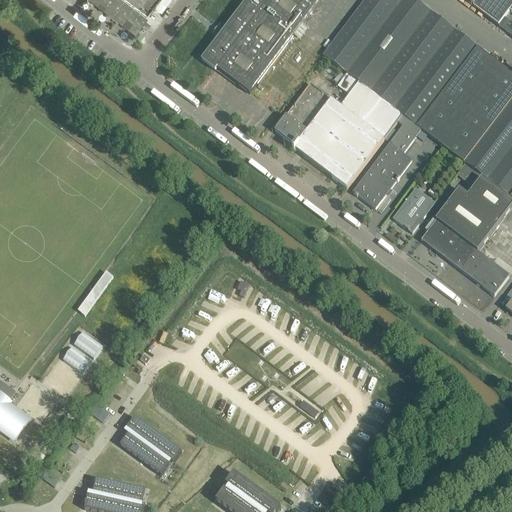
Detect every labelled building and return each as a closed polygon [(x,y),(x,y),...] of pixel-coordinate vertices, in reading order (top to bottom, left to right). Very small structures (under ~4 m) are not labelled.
[(97,0),(113,12),(116,14),(128,23),(136,29),(149,12),(151,9),(158,0),(97,0)] [(211,45),(202,58),(204,59),(202,61),(202,62),(213,70),(215,72),(216,72),(218,70),(249,94),(251,92),(294,35),(302,24),(320,0),(268,0),(268,1),(266,0),(244,0),(248,2),(225,32),(220,28),(219,29),(216,34),(215,35),(217,37),(220,39),(214,47),(211,45)] [(359,9),(323,57),(325,58),(346,74),(348,76),(405,0),(365,0),(366,0),(359,9)] [(413,0),(405,0),(348,76),(370,92),(431,13),(413,0)] [(511,0),(478,0),(473,7),(499,27),(505,19),(507,16),(510,12),(511,9),(511,0)] [(431,13),(370,92),(393,109),(453,30),(431,13)] [(511,24),(505,19),(499,27),(511,36),(511,35),(511,24)] [(453,30),(393,109),(403,117),(415,126),(475,47),(453,30)] [(511,74),(475,47),(415,126),(421,131),(443,147),(464,164),(511,100),(511,74)] [(282,123),(275,132),(290,144),(289,145),(292,150),(295,152),(296,151),(298,153),(301,155),(304,158),(326,175),(329,177),(332,179),(341,186),(347,191),(348,190),(398,124),(403,117),(393,109),(370,92),(348,76),(339,88),(350,97),(341,109),(311,86),(286,118),(282,123)] [(511,100),(464,164),(465,165),(482,178),(484,179),(486,181),(511,146),(511,100)] [(390,146),(353,194),(356,196),(355,197),(357,198),(358,198),(375,211),(397,182),(398,183),(400,180),(399,179),(412,162),(403,155),(421,131),(415,126),(403,117),(398,124),(404,128),(390,146)] [(511,146),(486,181),(509,198),(511,194),(511,146)] [(465,165),(457,176),(474,189),(482,178),(465,165)] [(422,241),(422,242),(452,265),(494,297),(510,277),(485,259),(479,254),(501,224),(511,209),(511,200),(509,198),(486,181),(484,179),(469,198),(461,191),(438,220),(435,218),(425,231),(429,233),(422,241)] [(416,190),(393,221),(412,235),(419,226),(423,221),(435,205),(416,190)] [(107,275),(78,314),(85,319),(114,280),(107,275)] [(144,356),(141,361),(146,365),(149,360),(144,356)] [(0,430),(15,442),(30,422),(13,410),(7,405),(10,402),(0,394),(0,430)] [(306,404),(302,409),(315,419),(319,413),(306,404)] [(174,464),(182,453),(135,419),(125,433),(128,436),(120,447),(161,477),(171,463),(174,464)] [(225,491),(216,503),(228,511),(278,511),(281,509),(234,474),(226,486),(229,489),(226,492),(225,491)] [(142,511),(143,509),(141,508),(144,492),(95,480),(92,494),(87,493),(83,510),(91,511),(142,511)]
